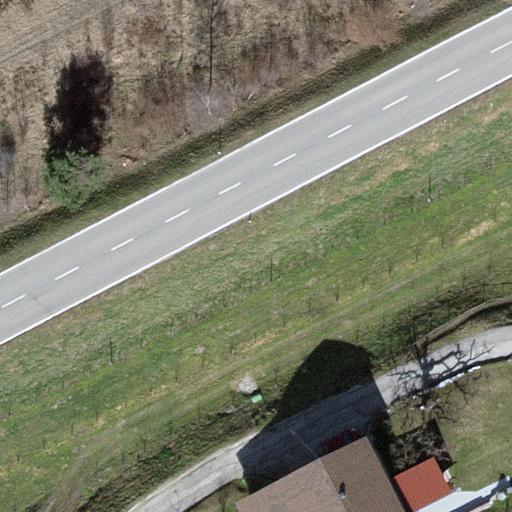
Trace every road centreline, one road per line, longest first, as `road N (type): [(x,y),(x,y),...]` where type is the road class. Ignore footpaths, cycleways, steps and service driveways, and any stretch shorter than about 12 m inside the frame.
road 1 (tertiary): [(511,43),(0,311)]
road 2 (unclassified): [(156,511),(318,420),(460,354),(511,340)]
